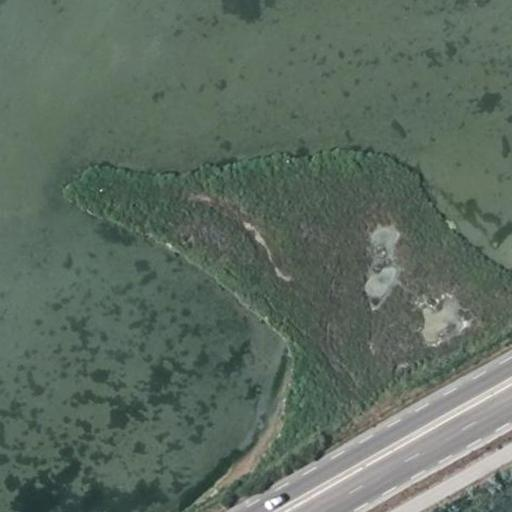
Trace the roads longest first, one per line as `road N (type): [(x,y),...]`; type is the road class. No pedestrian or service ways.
road 1 (primary): [(511,370),(260,511)]
road 2 (primary): [(321,511),(511,406)]
